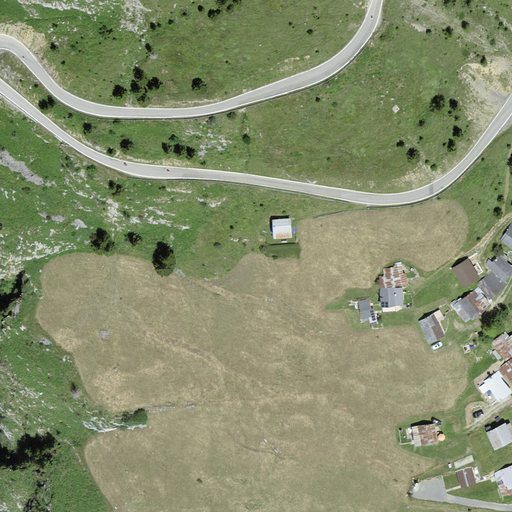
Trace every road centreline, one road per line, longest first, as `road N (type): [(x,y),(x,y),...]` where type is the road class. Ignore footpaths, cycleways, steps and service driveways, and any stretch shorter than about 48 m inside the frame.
road 1 (tertiary): [(511,104),(443,182),(418,195),(378,199),(112,163),(0,86)]
road 2 (tertiary): [(0,42),(86,107),(197,111),(332,66),(364,34),(377,0)]
